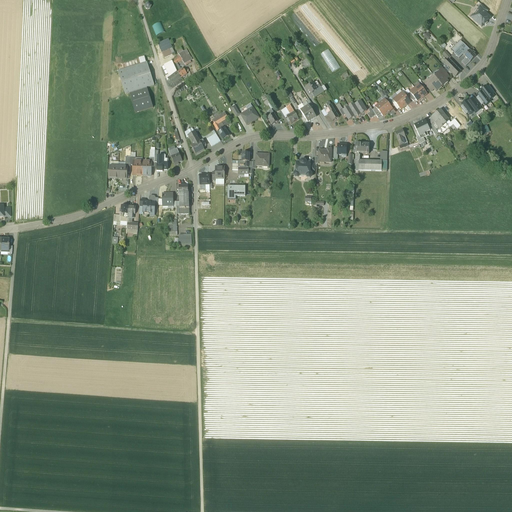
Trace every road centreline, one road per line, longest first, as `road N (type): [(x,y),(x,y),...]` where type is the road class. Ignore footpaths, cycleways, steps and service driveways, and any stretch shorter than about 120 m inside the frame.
road 1 (residential): [(0,228),(86,212),(250,137),(315,136),(410,116),(482,67),(506,0)]
road 2 (track): [(511,233),(195,227)]
road 3 (track): [(203,511),(195,226)]
road 4 (track): [(195,226),(193,173),(138,0)]
road 5 (track): [(0,431),(16,227)]
road 6 (track): [(197,332),(8,320)]
road 7 (track): [(303,0),(198,73)]
